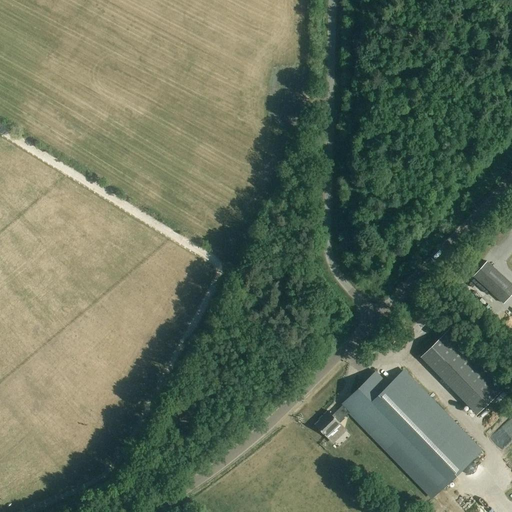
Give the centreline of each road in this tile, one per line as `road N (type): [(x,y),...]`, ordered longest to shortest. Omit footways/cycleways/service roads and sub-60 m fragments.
road 1 (unclassified): [(376,317),(338,276),(327,249),(332,0)]
road 2 (unclassified): [(146,511),(248,443),(376,317)]
road 3 (unclassified): [(376,317),(511,179)]
